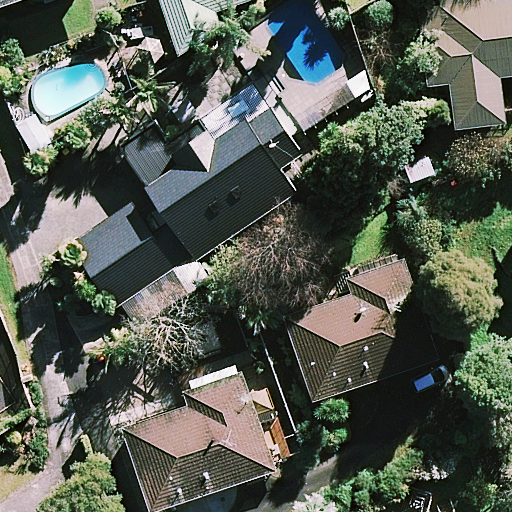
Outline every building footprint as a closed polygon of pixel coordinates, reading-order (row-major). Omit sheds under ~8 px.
[(0,0),(0,13),(38,0),(0,0)] [(159,0),(178,53),(211,41),(204,19),(249,3),(248,0),(159,0)] [(511,0),(454,0),(454,11),(425,11),(424,91),(453,91),(453,131),(503,132),(503,81),(511,81),(511,0)] [(174,279),(187,298),(213,281),(199,261),(296,196),(280,173),(302,158),(253,86),(169,144),(158,127),(120,153),(150,197),(75,248),(121,315),(174,279)] [(34,107),(9,126),(34,159),(59,140),(34,107)] [(440,363),(403,256),(278,299),(315,406),(440,363)] [(166,511),(280,474),(247,375),(185,395),(188,405),(121,427),(148,511),(166,511)]
